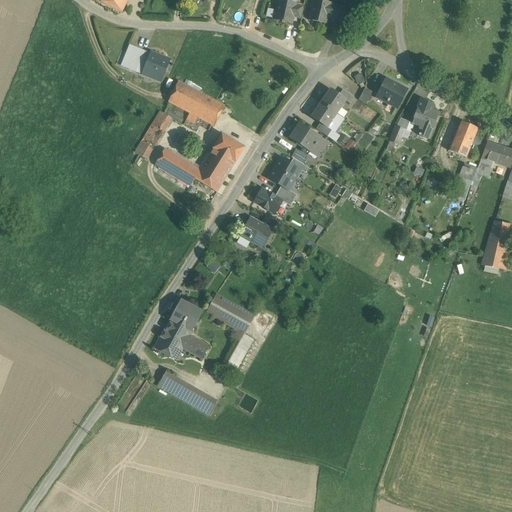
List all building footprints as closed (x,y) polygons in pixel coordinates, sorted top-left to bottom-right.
[(127,0),(102,0),(102,2),(121,12),(127,0)] [(332,4),(315,0),(313,0),(308,20),(327,25),(329,16),(336,17),(339,6),(332,5),(332,4)] [(297,5),(278,1),(273,20),(282,22),(282,23),(284,24),(284,23),(292,25),(294,17),(293,17),(295,6),(296,6),(297,5)] [(296,6),(295,6),(293,17),(294,17),(300,18),(302,7),(296,6)] [(345,8),(339,6),(336,17),(342,19),(345,8)] [(144,52),(130,46),(124,59),(134,64),(139,65),(144,52)] [(170,61),(150,53),(142,74),(161,82),(170,61)] [(405,90),(385,79),(376,97),(396,108),(405,90)] [(224,106),(178,82),(168,102),(190,114),(187,120),(194,123),(197,117),(214,127),(224,106)] [(365,88),(359,101),(366,105),(373,92),(365,88)] [(339,96),(331,90),(321,104),(336,114),(344,119),(348,113),(340,108),(345,101),(346,100),(339,96)] [(354,98),(343,90),(339,96),(346,100),(345,101),(350,104),(354,98)] [(410,121),(421,99),(416,96),(405,118),(410,121)] [(423,102),(420,110),(418,109),(412,123),(411,124),(414,125),(423,129),(420,136),(417,134),(417,135),(419,136),(421,137),(428,140),(433,129),(432,129),(438,114),(431,110),(433,106),(423,102)] [(336,114),(321,104),(312,118),(320,124),(327,128),(336,114)] [(160,112),(135,153),(139,155),(146,159),(147,160),(172,119),(160,112)] [(412,123),(400,119),(396,126),(404,130),(401,138),(407,140),(414,125),(411,124),(412,123)] [(478,129),(460,122),(448,151),(466,158),(471,145),(474,137),(478,129)] [(339,136),(327,128),(320,124),(316,129),(335,142),(339,136)] [(327,144),(314,135),(314,134),(300,125),(291,139),(305,148),(301,153),(307,157),(310,152),(318,157),(327,144)] [(404,130),(396,126),(389,142),(396,145),(398,146),(401,138),(404,130)] [(244,148),(222,135),(209,155),(231,169),(244,148)] [(483,140),(474,137),(471,145),(480,148),(483,140)] [(396,145),(389,142),(386,149),(392,152),(396,145)] [(511,163),(511,150),(487,143),(481,159),(511,168),(511,163)] [(200,171),(165,149),(155,165),(191,186),(195,180),(200,171)] [(301,153),(296,150),(292,158),(304,165),(308,157),(307,157),(301,153)] [(146,159),(139,155),(133,165),(139,169),(146,159)] [(231,169),(209,155),(200,171),(195,180),(217,193),(231,169)] [(450,170),(432,161),(429,170),(446,179),(450,170)] [(478,169),(465,164),(460,177),(473,182),(476,173),(478,169)] [(491,170),(479,166),(478,169),(476,173),(488,177),(491,170)] [(511,182),(511,183),(508,182),(503,197),(511,200),(511,182)] [(470,187),(461,184),(458,193),(466,196),(470,187)] [(281,224),(268,217),(263,226),(273,232),(272,232),(275,234),(281,224)] [(263,226),(250,219),(241,235),(237,243),(246,249),(251,241),(263,248),(272,232),(273,232),(263,226)] [(503,239),(490,237),(488,243),(486,251),(484,257),(482,265),(498,268),(501,258),(503,239)] [(488,243),(482,241),(479,249),(486,251),(488,243)] [(254,317),(216,296),(206,313),(226,323),(204,362),(232,377),(253,340),(244,335),(254,317)] [(202,313),(180,302),(171,320),(192,331),(202,313)] [(171,320),(155,348),(176,360),(182,348),(190,335),(192,331),(171,320)] [(209,347),(190,335),(182,348),(202,360),(209,347)] [(175,378),(166,373),(158,386),(167,392),(175,378)] [(218,403),(175,378),(167,392),(210,416),(218,403)]
